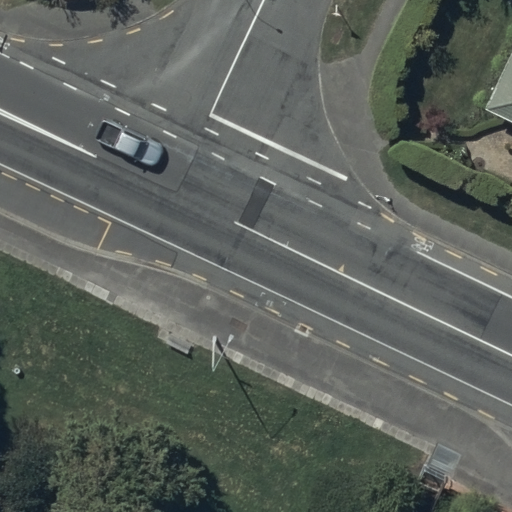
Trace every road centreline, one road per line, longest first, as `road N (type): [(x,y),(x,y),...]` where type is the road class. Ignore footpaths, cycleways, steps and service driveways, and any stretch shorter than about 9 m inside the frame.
road 1 (secondary): [(511,353),(176,193)]
road 2 (residential): [(267,0),(176,193)]
road 3 (secondary): [(176,193),(0,110)]
